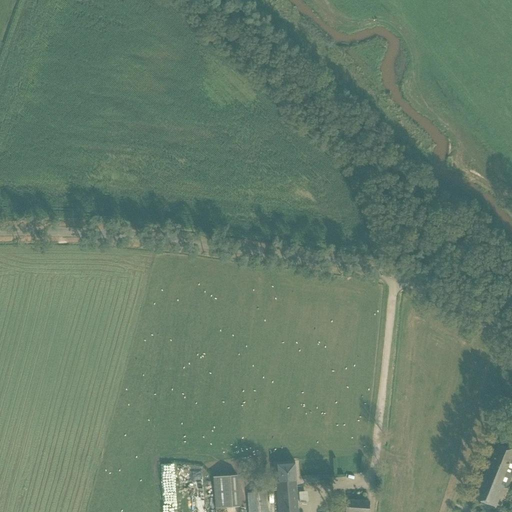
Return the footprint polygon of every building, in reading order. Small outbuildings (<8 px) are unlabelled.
[(494,453),(474,499),(494,507),(503,486),(511,465),(511,450),(498,444),(494,453)] [(275,482),(269,483),(270,491),(276,490),(278,511),(297,511),(294,461),(274,462),(275,482)] [(212,477),(215,508),(239,506),(237,475),(212,477)] [(318,475),(303,476),(304,483),(319,482),(318,475)] [(247,493),(248,511),(268,511),(267,492),(247,493)] [(344,511),(368,511),(369,501),(346,499),(344,511)]
